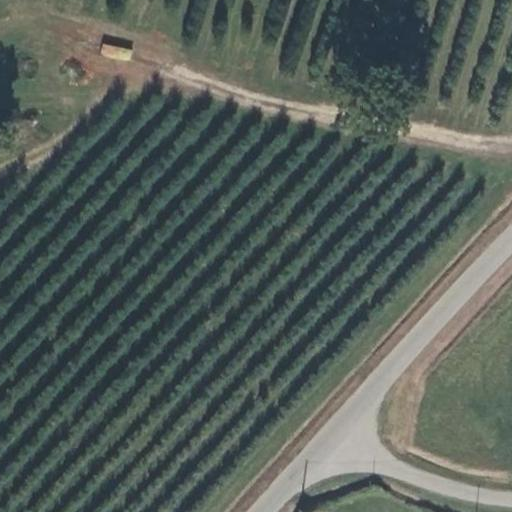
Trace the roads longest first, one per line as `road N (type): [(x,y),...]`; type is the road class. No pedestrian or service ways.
road 1 (track): [(511,148),(165,78),(0,158)]
road 2 (unclassified): [(511,243),(343,429)]
road 3 (unclassified): [(511,492),(398,467),(343,429)]
